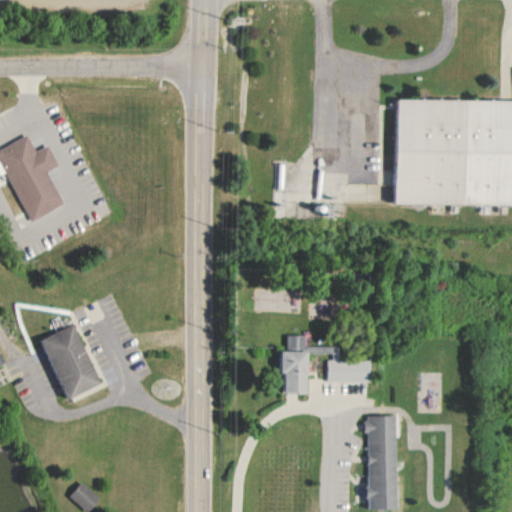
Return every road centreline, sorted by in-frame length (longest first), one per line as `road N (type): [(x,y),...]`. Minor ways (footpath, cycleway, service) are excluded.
road 1 (tertiary): [(197,511),(201,0)]
road 2 (residential): [(200,70),(0,70)]
